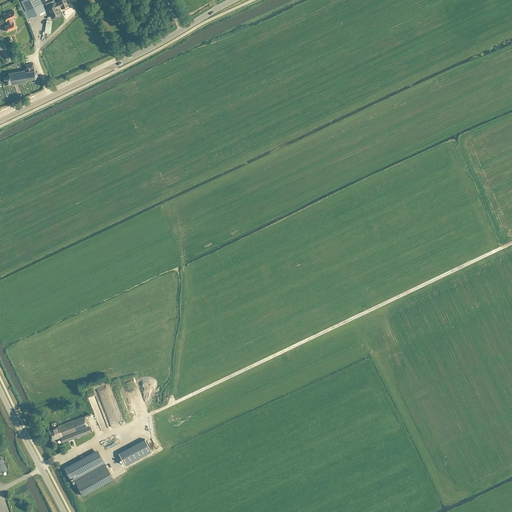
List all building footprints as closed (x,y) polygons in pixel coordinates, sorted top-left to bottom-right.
[(25,10),(29,18),(45,11),(39,0),(20,0),(21,1),(25,10)] [(58,2),(55,3),(54,1),(53,0),(45,4),(45,5),(47,10),(48,10),(52,18),(61,14),(58,8),(61,7),(62,9),(69,6),(65,0),(60,0),(58,1),(58,2)] [(6,22),(11,19),(16,17),(13,11),(3,15),(5,22),(6,22)] [(11,19),(6,22),(7,25),(4,26),(7,32),(12,30),(14,29),(15,28),(13,23),(11,19)] [(36,72),(34,70),(34,69),(33,63),(24,65),(25,70),(24,70),(24,69),(23,69),(23,70),(18,71),(18,70),(17,70),(17,71),(12,72),(12,71),(11,71),(12,72),(9,73),(7,72),(7,73),(8,73),(9,76),(3,77),(4,80),(4,83),(10,82),(10,84),(10,85),(10,86),(11,85),(13,84),(14,85),(14,84),(15,84),(17,84),(17,85),(18,85),(17,84),(20,83),(20,84),(20,83),(23,83),(23,84),(23,83),(25,82),(26,83),(26,81),(27,81),(26,80),(30,80),(30,81),(31,80),(31,79),(34,79),(35,80),(36,79),(35,78),(36,76),(37,76),(36,75),(36,73),(37,72),(36,72)] [(60,437),(62,443),(90,432),(88,426),(88,427),(84,416),(57,426),(58,427),(48,431),(52,440),(60,437)] [(120,432),(125,447),(130,445),(129,442),(134,440),(129,428),(120,432)] [(108,456),(122,450),(115,432),(101,438),(108,456)] [(145,439),(118,453),(125,466),(151,452),(145,439)] [(113,479),(98,452),(65,470),(69,478),(72,477),(82,495),(113,479)]
